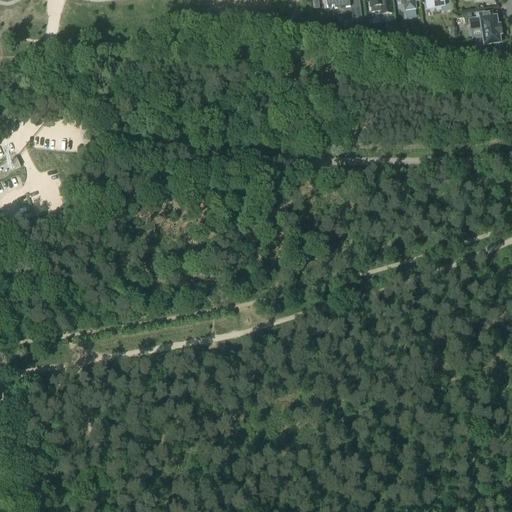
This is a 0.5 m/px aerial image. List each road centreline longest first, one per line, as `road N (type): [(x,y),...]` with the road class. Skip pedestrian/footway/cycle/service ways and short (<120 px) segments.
road 1 (track): [(130,45),(408,69),(471,80),(511,104)]
road 2 (track): [(128,147),(282,159),(511,158)]
road 3 (track): [(211,340),(384,290),(511,241)]
road 4 (track): [(450,267),(477,504)]
road 5 (track): [(350,511),(325,307)]
road 6 (track): [(211,340),(231,511)]
road 7 (track): [(106,511),(79,362)]
road 8 (track): [(79,362),(66,336),(56,219)]
road 9 (track): [(79,362),(211,340)]
